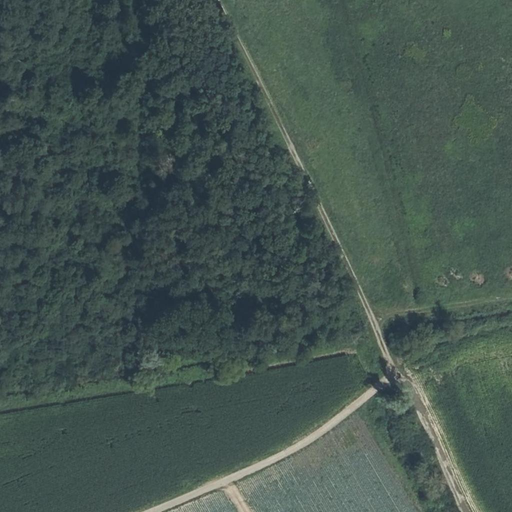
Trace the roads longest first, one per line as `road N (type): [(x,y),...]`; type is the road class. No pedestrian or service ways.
road 1 (track): [(215,0),(396,372)]
road 2 (track): [(396,372),(321,432),(151,511)]
road 3 (track): [(396,372),(466,511)]
road 4 (track): [(369,317),(511,298)]
